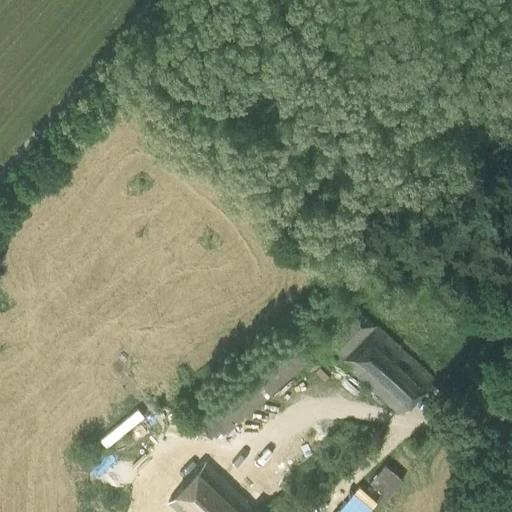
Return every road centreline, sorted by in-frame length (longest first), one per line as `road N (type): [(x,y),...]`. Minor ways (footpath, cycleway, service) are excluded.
road 1 (track): [(511,391),(475,417),(399,430),(322,511)]
road 2 (track): [(0,170),(151,0)]
